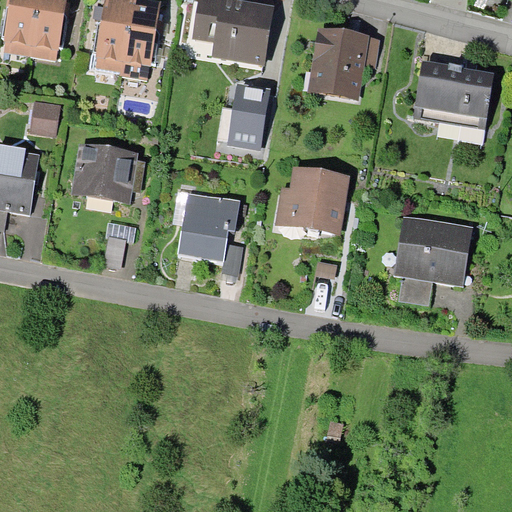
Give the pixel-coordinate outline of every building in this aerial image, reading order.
[(0,37),(0,42),(30,48),(37,0),(11,0),(11,1),(6,0),(0,37)] [(37,0),(30,48),(60,53),(65,24),(61,19),(63,0),(37,0)] [(261,68),(269,19),(220,10),(220,11),(191,6),(183,55),(261,68)] [(90,59),(122,64),(130,13),(104,8),(101,26),(95,31),(90,59)] [(156,17),(130,13),(122,64),(119,79),(144,83),(147,68),(153,69),(158,41),(153,34),(156,17)] [(310,93),(353,100),(362,48),(319,41),(310,93)] [(479,149),(490,83),(421,72),(413,121),(438,125),(439,118),(460,121),(456,145),(479,149)] [(268,98),(240,93),(231,147),(259,151),(268,98)] [(36,136),(52,138),(55,113),(33,110),(31,125),(33,126),(37,128),(36,136)] [(128,191),(138,193),(142,170),(132,169),(133,160),(80,151),(73,193),(126,202),(128,191)] [(21,195),(29,196),(34,163),(0,156),(0,214),(21,218),(22,213),(18,213),(21,195)] [(339,213),(337,212),(340,194),(330,192),(331,186),(294,180),(287,220),(291,226),(302,228),(307,234),(315,235),(321,231),(335,233),(339,213)] [(181,229),(176,261),(221,268),(226,238),(232,239),(237,207),(192,200),(187,230),(181,229)] [(430,285),(456,290),(465,234),(411,225),(402,281),(401,280),(397,305),(426,310),(430,285)] [(122,245),(129,247),(132,233),(123,232),(120,245),(108,243),(107,249),(121,251),(122,245)] [(311,292),(325,295),(329,271),(315,268),(311,292)] [(325,444),(335,446),(339,429),(329,427),(325,444)] [(317,485),(328,488),(333,468),(321,466),(317,485)]
